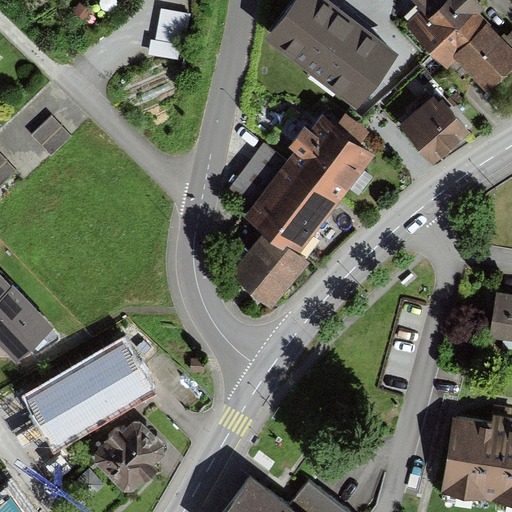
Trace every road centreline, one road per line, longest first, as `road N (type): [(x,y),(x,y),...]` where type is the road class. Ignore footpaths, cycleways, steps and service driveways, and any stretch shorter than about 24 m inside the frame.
road 1 (residential): [(203,188),(169,173),(0,20)]
road 2 (tertiary): [(266,372),(315,309),(414,213)]
road 3 (tertiary): [(203,188),(196,280),(222,333),(266,372)]
road 4 (tertiary): [(243,0),(203,188)]
road 5 (tertiary): [(182,511),(266,372)]
road 6 (tertiary): [(414,213),(511,140)]
